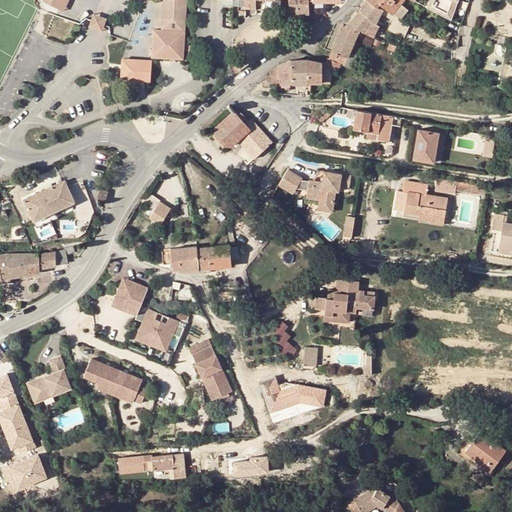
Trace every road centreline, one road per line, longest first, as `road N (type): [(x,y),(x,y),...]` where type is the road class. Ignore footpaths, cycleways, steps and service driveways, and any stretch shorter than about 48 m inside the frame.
road 1 (residential): [(511,273),(318,246),(264,195),(296,138),(292,115),(231,92)]
road 2 (tertiary): [(55,305),(88,276),(122,201),(154,161)]
road 3 (tertiary): [(0,151),(36,161),(106,134),(154,161)]
road 4 (residential): [(55,305),(79,335),(163,371),(169,399)]
road 5 (tertiary): [(231,92),(353,0)]
